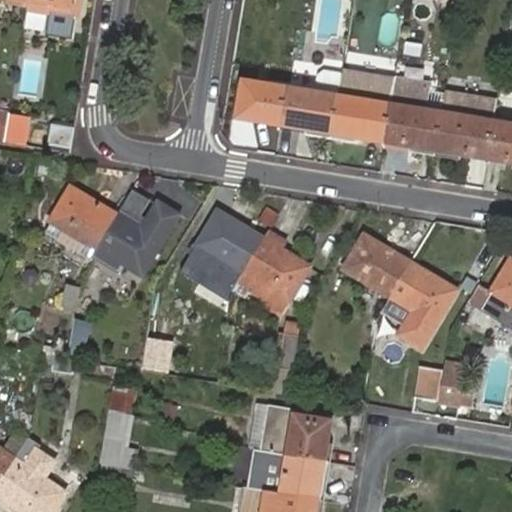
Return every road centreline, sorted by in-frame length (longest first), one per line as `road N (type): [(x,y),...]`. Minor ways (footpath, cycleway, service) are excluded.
road 1 (residential): [(511,213),(190,160)]
road 2 (residential): [(190,160),(104,139),(97,113),(117,0)]
road 3 (residential): [(371,511),(383,447),(399,431),(511,446)]
road 4 (residential): [(220,0),(190,160)]
